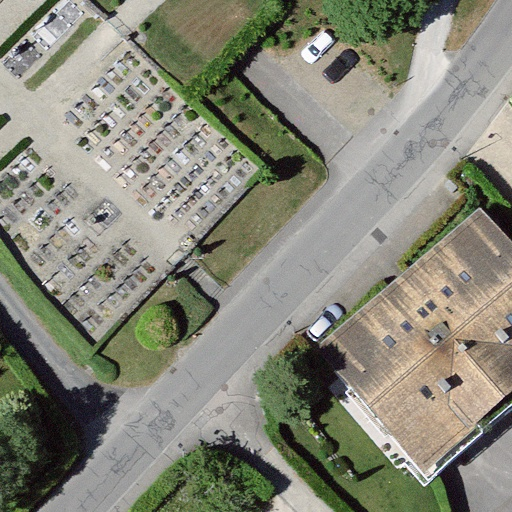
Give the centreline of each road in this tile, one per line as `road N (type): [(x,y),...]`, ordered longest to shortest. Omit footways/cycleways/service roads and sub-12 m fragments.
road 1 (residential): [(139,449),(389,181),(511,27)]
road 2 (residential): [(139,449),(0,289)]
road 3 (track): [(316,511),(193,388)]
